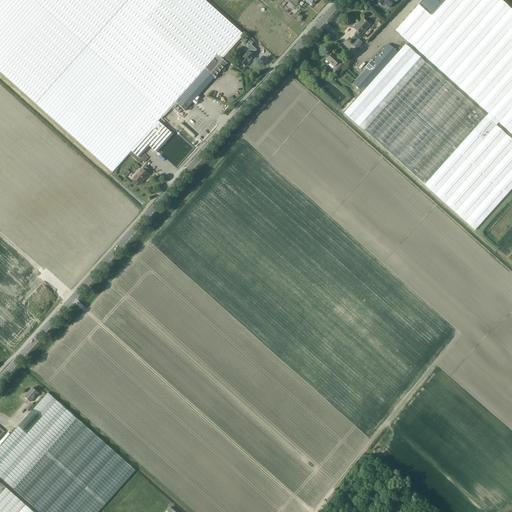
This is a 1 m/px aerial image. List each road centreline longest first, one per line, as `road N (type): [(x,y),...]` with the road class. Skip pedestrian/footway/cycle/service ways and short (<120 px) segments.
road 1 (tertiary): [(0,380),(341,0)]
road 2 (track): [(311,511),(72,297)]
road 3 (track): [(448,346),(315,511)]
